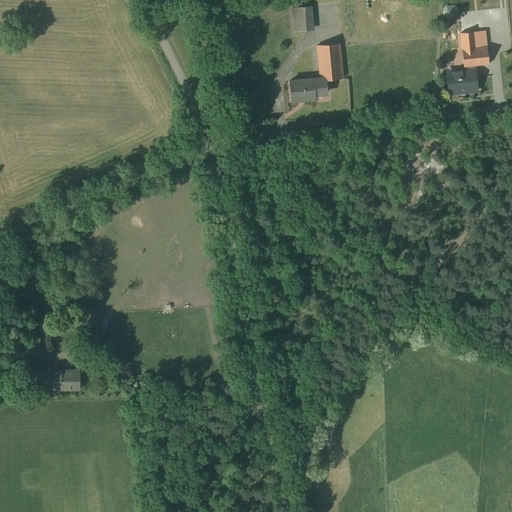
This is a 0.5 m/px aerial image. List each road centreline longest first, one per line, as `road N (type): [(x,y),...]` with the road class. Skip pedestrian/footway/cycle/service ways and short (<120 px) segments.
road 1 (unclassified): [(212,149),(286,511)]
road 2 (unknown): [(41,218),(57,331),(84,348),(265,408)]
road 3 (unclassified): [(511,108),(212,149)]
road 4 (unclassified): [(0,235),(212,149)]
road 5 (unclassified): [(212,149),(139,0)]
